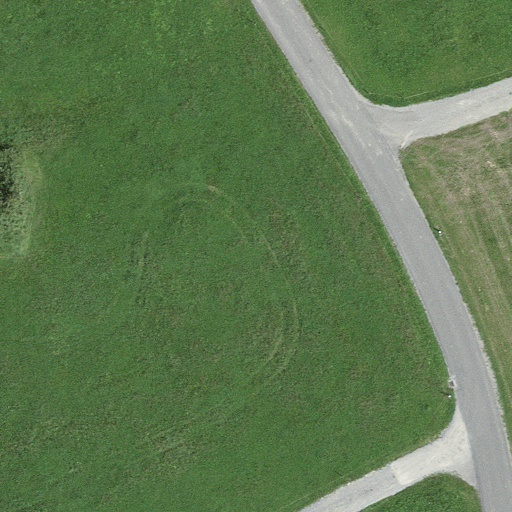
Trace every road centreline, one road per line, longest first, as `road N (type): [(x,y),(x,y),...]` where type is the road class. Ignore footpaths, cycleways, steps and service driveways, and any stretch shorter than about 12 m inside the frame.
road 1 (unclassified): [(510,511),(454,309),(273,0)]
road 2 (track): [(325,511),(490,436)]
road 3 (track): [(344,115),(394,127),(511,88)]
